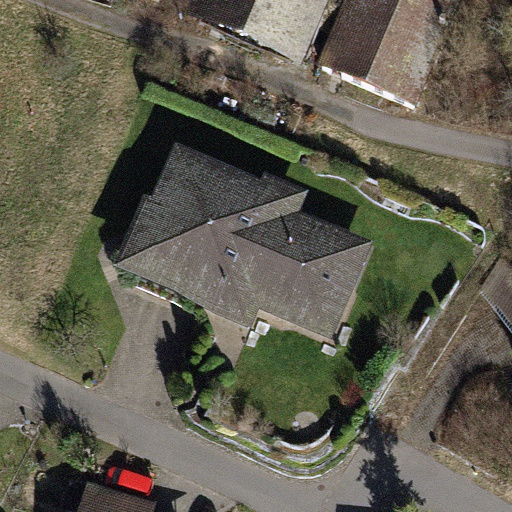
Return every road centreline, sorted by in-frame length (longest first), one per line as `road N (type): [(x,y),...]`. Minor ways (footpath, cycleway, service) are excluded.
road 1 (residential): [(314,511),(0,370)]
road 2 (residential): [(352,511),(406,484),(435,488),(479,511)]
